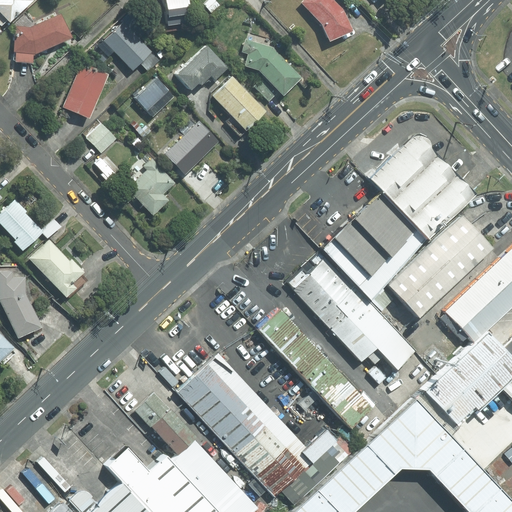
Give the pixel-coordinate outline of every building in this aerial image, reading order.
[(0,0),(0,22),(2,25),(8,19),(10,21),(32,1),(31,0),(0,0)] [(185,0),(162,0),(166,24),(188,21),(185,0)] [(215,0),(206,0),(202,4),(211,13),(220,5),(215,0)] [(333,0),(304,0),(302,3),(323,23),(330,40),(352,31),(343,10),(333,0)] [(31,28),(16,27),(13,61),(33,63),(34,54),(71,37),(61,15),(31,28)] [(140,63),(152,52),(124,23),(99,47),(109,57),(115,51),(133,70),(140,63)] [(249,54),(246,66),(260,70),(284,95),(302,77),(273,48),(246,40),(243,52),(249,54)] [(207,47),(179,75),(192,88),(199,82),(202,85),(212,76),(216,80),(228,68),(207,47)] [(152,52),(140,63),(148,71),(161,59),(153,51),(152,52)] [(107,75),(82,64),(64,107),(89,117),(107,75)] [(233,77),(213,95),(230,113),(225,119),(241,136),(266,111),(233,77)] [(156,78),(135,97),(153,116),(173,96),(156,78)] [(263,78),(254,86),(269,101),(278,93),(263,78)] [(140,115),(130,123),(139,134),(149,126),(140,115)] [(166,154),(185,173),(218,141),(199,122),(195,126),(190,120),(178,131),(184,137),(166,154)] [(102,124),(87,138),(101,152),(116,138),(102,124)] [(411,136),(369,177),(417,227),(426,236),(428,237),(475,192),(430,146),(430,143),(429,140),(428,138),(425,135),(422,134),(419,133),(416,133),(413,134),(411,136)] [(149,170),(128,189),(154,215),(169,200),(163,194),(175,183),(152,159),(145,166),(149,170)] [(15,200),(0,214),(0,222),(17,240),(15,242),(23,250),(42,232),(24,213),(26,212),(15,200)] [(407,237),(372,200),(321,247),(356,284),(407,237)] [(490,247),(460,215),(385,285),(415,317),(490,247)] [(42,230),(48,237),(60,227),(54,219),(42,230)] [(407,237),(356,284),(370,299),(381,287),(426,236),(417,227),(407,237)] [(50,239),(29,258),(67,299),(86,281),(81,276),(84,272),(72,260),(70,262),(50,239)] [(511,303),(511,244),(442,311),(472,342),(511,303)] [(414,351),(320,253),(287,284),(361,360),(375,347),(396,368),(414,351)] [(12,272),(0,272),(0,285),(0,300),(19,337),(41,327),(25,295),(25,277),(12,278),(12,272)] [(392,298),(381,287),(370,299),(380,310),(392,298)] [(373,406),(280,307),(258,328),(350,427),(373,406)] [(511,355),(502,346),(488,330),(423,389),(454,422),(473,405),(477,409),(500,387),(511,375),(511,355)] [(0,361),(0,362),(3,365),(15,353),(12,350),(14,348),(0,333),(0,361)] [(511,336),(502,346),(511,355),(511,336)] [(307,465),(208,355),(169,389),(268,500),(307,465)] [(375,364),(367,372),(378,384),(386,377),(375,364)] [(511,375),(500,387),(511,400),(511,375)] [(193,437),(195,435),(153,392),(134,410),(164,441),(158,446),(166,453),(171,458),(193,437)] [(511,511),(511,501),(415,398),(291,511),(349,511),(399,466),(428,467),(469,511),(511,511)] [(172,458),(220,511),(249,511),(250,511),(252,511),(259,506),(253,500),(252,501),(193,437),(172,458)] [(121,480),(151,511),(217,511),(170,460),(164,454),(148,470),(126,447),(107,465),(121,480)] [(79,491),(70,498),(82,511),(149,511),(121,483),(113,485),(106,490),(100,496),(96,504),(89,497),(91,495),(88,492),(84,490),(79,491)] [(67,495),(48,511),(82,511),(70,498),(67,495)]
